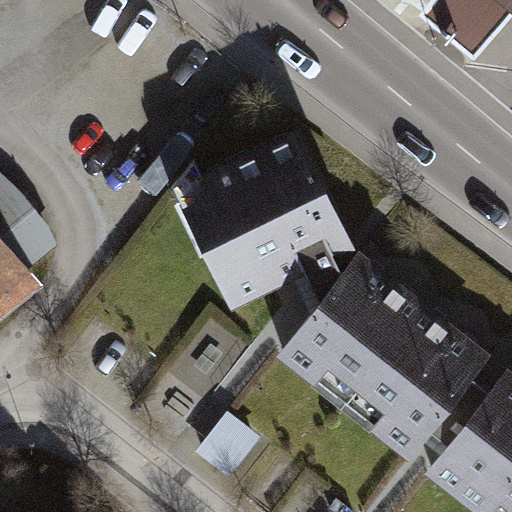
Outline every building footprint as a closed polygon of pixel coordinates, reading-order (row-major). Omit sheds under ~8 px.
[(511,15),(511,12),(497,0),(427,0),(415,15),(474,63),(511,15)] [(511,0),(497,0),(511,12),(511,0)] [(349,263),(292,134),(171,188),(229,316),(349,263)] [(0,355),(63,297),(0,229),(0,355)] [(418,456),(491,361),(361,260),(285,355),(418,456)] [(511,511),(511,375),(509,374),(429,475),(476,511),(511,511)] [(232,462),(263,427),(237,404),(205,438),(232,462)] [(356,511),(363,502),(331,483),(314,511),(356,511)]
